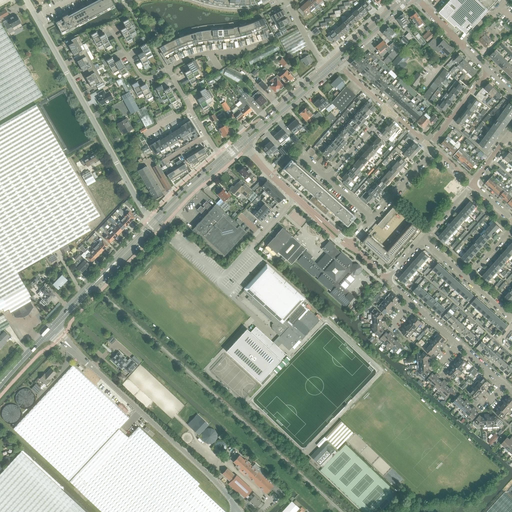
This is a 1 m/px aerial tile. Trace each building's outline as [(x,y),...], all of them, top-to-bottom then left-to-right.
[(0,0),(0,119),(43,95),(0,22),(0,0)] [(115,7),(111,0),(97,0),(68,16),(67,14),(62,17),(64,20),(57,24),(62,34),(111,8),(111,9),(115,7)] [(305,2),(303,0),(302,0),(301,1),(310,11),(314,7),(308,0),(305,2)] [(440,12),(439,13),(442,16),(446,19),(455,27),(456,25),(467,35),(490,10),(489,10),(478,0),(450,0),(440,11),(440,12)] [(478,0),(489,10),(490,10),(498,0),(478,0)] [(306,14),(306,15),(310,11),(301,1),(300,2),(302,5),(297,10),(303,17),(306,14)] [(372,9),(371,8),(372,8),(366,1),(361,5),(367,12),(369,10),(369,11),(372,9)] [(364,14),(365,15),(367,13),(366,12),(367,12),(361,5),(357,10),(362,16),(364,14)] [(0,12),(0,17),(1,19),(9,15),(6,10),(0,12)] [(280,18),(285,15),(282,10),(277,13),(274,14),(271,16),(275,24),(281,21),(280,18)] [(360,18),(360,19),(362,17),(362,16),(357,10),(352,14),(358,20),(360,18)] [(406,25),(410,22),(403,13),(400,16),(396,19),(403,28),(407,26),(406,25)] [(417,27),(423,23),(421,20),(421,19),(421,18),(420,17),(419,17),(416,13),(414,13),(413,14),(412,15),(410,17),(415,24),(417,27)] [(355,23),(356,23),(358,21),(357,21),(358,20),(352,14),(347,18),(353,24),(355,23)] [(7,19),(3,22),(7,29),(9,34),(14,31),(12,28),(20,24),(21,23),(20,22),(21,22),(18,15),(17,16),(16,16),(8,20),(7,19)] [(263,18),(258,20),(262,29),(267,27),(267,28),(268,28),(265,22),(263,19),(263,18)] [(286,18),(281,21),(275,24),(279,32),(285,29),(284,26),(289,23),(286,18)] [(343,22),(343,23),(348,28),(351,26),(351,27),(353,25),(353,24),(347,18),(343,22)] [(128,19),(123,22),(126,27),(130,35),(136,32),(128,19)] [(497,24),(493,19),(487,25),(492,29),(497,24)] [(256,21),(253,22),(256,31),(257,32),(260,30),(262,29),(258,20),(256,21)] [(251,23),(248,23),(248,24),(251,33),(252,33),(253,33),(257,32),(256,31),(253,22),(251,23)] [(346,32),(347,32),(349,30),(349,29),(348,28),(343,23),(339,27),(344,33),(346,32)] [(248,24),(243,25),(246,35),(251,33),(248,24)] [(132,39),(130,35),(126,27),(120,30),(127,42),(132,39)] [(342,36),(345,34),(344,34),(344,33),(339,27),(334,31),(340,37),(342,36)] [(391,29),(389,27),(382,33),(390,41),(392,39),(390,37),(396,31),(392,28),(391,29)] [(298,29),(280,40),(289,56),(307,46),(298,29)] [(329,35),(335,42),(337,40),(338,41),(340,39),(339,38),(340,37),(334,31),(329,35)] [(492,41),(482,31),(477,36),(481,39),(479,41),(482,43),(483,43),(487,46),(492,41)] [(98,48),(103,45),(99,37),(96,32),(91,35),(98,48)] [(430,32),(424,38),(427,41),(433,35),(430,32)] [(418,33),(415,36),(423,45),(426,43),(418,33)] [(104,34),(99,37),(103,45),(105,49),(111,46),(104,34)] [(190,34),(184,36),(188,45),(193,44),(190,34)] [(73,43),(68,45),(71,50),(82,44),(78,36),(71,40),(73,43)] [(180,37),(179,38),(183,47),(188,45),(184,36),(180,37)] [(404,36),(401,39),(406,44),(410,41),(409,40),(405,36),(404,36)] [(179,38),(174,40),(178,49),(180,48),(183,47),(179,38)] [(447,56),(453,49),(450,46),(449,47),(442,40),(439,44),(434,38),(428,44),(437,52),(440,49),(443,53),(447,56)] [(173,40),(169,42),(173,51),(178,49),(174,40),(173,40)] [(383,40),(375,47),(380,53),(385,48),(388,51),(387,51),(390,54),(383,62),(388,65),(390,62),(398,54),(397,53),(400,51),(401,49),(393,42),(388,46),(383,40)] [(166,43),(164,44),(164,45),(169,54),(172,52),(173,51),(169,42),(166,44),(166,43)] [(147,58),(152,55),(146,43),(140,47),(143,52),(147,58)] [(280,50),(276,43),(247,58),(251,66),(280,50)] [(82,44),(71,50),(74,56),(78,53),(80,56),(87,52),(82,44)] [(164,45),(159,48),(161,52),(160,53),(168,66),(169,65),(172,63),(174,62),(171,57),(167,59),(164,56),(169,54),(164,45)] [(495,51),(490,56),(494,61),(500,55),(501,54),(496,50),(495,51)] [(45,61),(45,59),(44,57),(43,55),(42,54),(41,53),(40,52),(37,51),(35,51),(33,51),(31,52),(29,53),(28,54),(27,55),(26,57),(26,59),(25,61),(26,62),(26,64),(27,66),(28,68),(29,69),(31,70),(33,71),(35,71),(37,71),(38,70),(40,70),(42,68),(43,67),(44,65),(45,63),(45,61)] [(313,61),(306,51),(299,55),(302,59),(300,60),(302,63),(304,62),(306,66),(313,61)] [(81,59),(77,61),(80,66),(91,60),(87,52),(80,56),(81,59)] [(144,67),(150,63),(147,58),(143,52),(138,55),(144,67)] [(398,70),(399,69),(401,71),(406,65),(404,64),(409,58),(402,52),(392,64),(398,70)] [(359,55),(350,64),(354,67),(360,61),(362,58),(359,55)] [(459,55),(453,61),(458,65),(459,64),(463,59),(459,55)] [(494,61),(499,65),(504,59),(500,55),(494,61)] [(115,62),(112,57),(106,60),(113,72),(118,69),(115,63),(115,62)] [(284,67),(287,64),(282,57),(278,61),(284,67)] [(365,57),(364,59),(362,58),(360,61),(354,67),(357,69),(363,63),(367,59),(365,57)] [(122,76),(127,72),(120,59),(115,62),(115,63),(118,69),(122,76)] [(369,61),(367,59),(363,63),(357,69),(360,72),(366,66),(368,64),(367,62),(369,61)] [(458,65),(462,69),(468,63),(463,59),(459,64),(458,65)] [(499,65),(503,69),(508,63),(504,59),(499,65)] [(91,60),(80,66),(83,72),(87,69),(89,72),(96,68),(94,65),(91,60)] [(194,77),(200,74),(192,61),(187,64),(190,70),(190,69),(194,77)] [(462,69),(466,73),(467,72),(467,73),(472,67),(468,63),(462,69)] [(503,69),(507,73),(511,67),(511,66),(508,63),(503,69)] [(360,72),(363,75),(369,69),(372,66),(368,64),(366,66),(360,72)] [(363,75),(366,78),(372,72),(375,69),(372,66),(369,69),(363,75)] [(223,74),(238,83),(244,77),(227,67),(223,74)] [(471,78),(477,72),(472,67),(467,73),(467,72),(466,73),(471,78)] [(90,75),(86,77),(89,82),(100,76),(96,68),(89,72),(90,75)] [(292,81),(294,79),(293,78),(285,68),(282,70),(284,73),(280,77),(285,83),(290,79),(291,80),(292,81)] [(189,81),(191,84),(197,81),(194,77),(190,69),(190,70),(184,73),(187,78),(189,81)] [(366,78),(369,81),(376,75),(378,72),(375,69),(372,72),(366,78)] [(56,82),(56,81),(55,79),(55,78),(54,76),(53,75),(52,74),(50,73),(49,72),(47,72),(45,72),(43,73),(41,74),(40,75),(39,76),(38,78),(37,79),(37,81),(37,83),(38,85),(39,86),(40,88),(41,89),(43,90),(44,90),(46,91),(48,91),(50,90),(51,89),(53,88),(54,87),(55,85),(55,83),(56,82)] [(379,77),(381,75),(378,72),(376,75),(369,81),(372,83),(379,77)] [(423,77),(417,73),(410,82),(415,87),(423,77)] [(100,76),(89,82),(91,88),(96,85),(97,88),(104,84),(100,76)] [(380,79),(379,77),(372,83),(376,86),(382,80),(384,77),(383,76),(380,79)] [(122,84),(126,93),(121,96),(131,114),(136,111),(141,119),(145,127),(154,122),(148,111),(147,109),(145,106),(139,109),(121,77),(116,80),(119,86),(122,84)] [(283,87),(283,86),(283,85),(277,79),(275,77),(270,81),(272,84),(269,86),(275,92),(280,88),(281,89),(283,87)] [(376,86),(379,89),(385,83),(387,80),(384,77),(382,80),(376,86)] [(180,82),(179,82),(181,86),(183,85),(182,85),(189,81),(187,78),(184,79),(180,82)] [(341,112),(356,95),(346,86),(345,87),(343,85),(344,84),(341,81),(342,80),(341,79),(340,79),(338,78),(334,81),(333,81),(332,82),(332,83),(331,84),(335,88),(336,87),(339,89),(341,92),(331,103),(341,112)] [(264,91),(268,88),(262,80),(258,84),(264,91)] [(388,85),(391,83),(387,80),(385,83),(379,89),(382,92),(388,85)] [(138,96),(143,93),(140,87),(137,81),(131,85),(138,96)] [(463,87),(455,81),(452,86),(454,87),(459,91),(463,87)] [(145,84),(140,87),(143,93),(147,100),(153,97),(145,84)] [(389,86),(383,93),(386,96),(392,90),(395,87),(391,84),(389,86)] [(484,95),(486,91),(489,93),(493,88),(489,84),(484,89),(483,88),(479,92),(476,97),(482,101),(483,99),(485,96),(484,95)] [(156,89),(154,90),(157,97),(159,96),(163,101),(168,98),(164,90),(161,85),(155,88),(156,89)] [(169,87),(164,90),(168,98),(171,104),(177,100),(169,87)] [(386,96),(389,98),(396,92),(398,90),(395,87),(392,90),(386,96)] [(454,87),(450,92),(456,96),(459,91),(454,87)] [(205,88),(199,91),(202,96),(207,104),(213,101),(211,98),(213,97),(209,89),(207,90),(205,88)] [(489,93),(493,97),(498,92),(493,88),(489,93)] [(100,103),(101,103),(102,105),(105,103),(106,104),(107,104),(110,103),(110,102),(109,101),(113,99),(109,92),(106,94),(104,90),(98,93),(101,98),(99,99),(99,100),(98,101),(100,103)] [(258,90),(251,96),(255,101),(260,107),(264,103),(264,104),(267,102),(266,101),(267,101),(258,90)] [(389,98),(392,101),(399,95),(401,93),(398,90),(396,92),(389,98)] [(448,94),(446,93),(445,95),(452,101),(456,96),(450,92),(448,94)] [(498,101),(502,96),(498,92),(493,97),(498,101)] [(392,101),(396,104),(402,98),(404,95),(403,94),(401,93),(399,95),(392,101)] [(396,104),(399,107),(405,101),(407,98),(404,95),(402,98),(396,104)] [(441,100),(443,102),(448,106),(452,101),(445,95),(441,100)] [(200,98),(197,99),(200,104),(204,111),(209,108),(207,104),(202,96),(200,98)] [(240,101),(235,104),(236,105),(238,107),(239,108),(241,111),(245,116),(252,110),(249,107),(250,106),(245,100),(242,96),(238,99),(240,101)] [(330,106),(322,96),(318,100),(324,107),(326,109),(330,106)] [(399,107),(402,109),(408,104),(411,101),(407,98),(405,101),(399,107)] [(475,98),(471,103),(476,107),(478,108),(479,107),(478,105),(480,102),(475,98)] [(314,103),(320,111),(324,107),(318,100),(314,103)] [(225,101),(221,105),(225,111),(226,112),(230,109),(225,101)] [(376,109),(368,101),(364,105),(373,112),(376,109)] [(402,109),(405,112),(411,106),(414,104),(411,101),(408,104),(402,109)] [(443,102),(439,106),(437,104),(436,107),(437,109),(441,112),(443,109),(445,111),(448,106),(443,102)] [(473,112),(475,109),(477,111),(478,109),(478,108),(476,107),(471,103),(467,108),(473,112)] [(475,130),(469,138),(469,139),(478,147),(480,145),(488,151),(511,118),(511,104),(509,103),(507,106),(505,104),(503,108),(505,109),(503,112),(485,136),(476,129),(475,130)] [(0,301),(25,286),(17,272),(55,251),(57,249),(59,248),(91,230),(87,223),(100,216),(36,104),(0,124),(0,301)] [(405,112),(408,115),(415,109),(417,107),(414,104),(411,106),(405,112)] [(236,105),(231,110),(233,113),(231,115),(234,118),(235,117),(239,121),(245,116),(241,111),(239,108),(238,107),(236,105)] [(368,115),(369,116),(373,112),(364,105),(361,108),(368,115)] [(408,115),(411,118),(418,112),(420,109),(417,107),(415,109),(408,115)] [(306,121),(311,116),(313,115),(306,108),(303,111),(302,111),(301,111),(300,112),(300,114),(306,121)] [(361,108),(358,112),(365,118),(368,115),(361,108)] [(474,113),(473,112),(467,108),(464,113),(471,118),(474,113)] [(495,108),(489,114),(491,116),(497,110),(495,108)] [(421,115),(423,112),(420,109),(418,112),(411,118),(415,121),(421,115)] [(331,124),(336,118),(331,112),(325,117),(331,124)] [(366,120),(365,119),(365,118),(358,112),(354,116),(363,124),(366,120)] [(438,118),(433,115),(431,118),(425,113),(417,123),(424,129),(429,122),(432,125),(438,118)] [(467,119),(469,120),(471,118),(464,113),(460,117),(465,121),(467,119)] [(209,117),(212,122),(217,119),(214,114),(209,117)] [(354,116),(353,114),(350,118),(351,119),(360,127),(363,124),(354,116)] [(485,118),(484,120),(483,121),(485,123),(487,121),(491,116),(489,114),(485,118)] [(465,121),(460,117),(456,122),(462,126),(464,124),(466,125),(467,123),(465,121)] [(125,119),(117,124),(123,134),(132,129),(128,121),(127,122),(125,119)] [(302,127),(296,119),(292,123),(298,130),(302,127)] [(351,119),(348,123),(355,129),(355,130),(356,131),(360,127),(351,119)] [(190,120),(185,123),(191,132),(196,129),(190,120)] [(355,129),(348,123),(346,122),(343,125),(345,127),(352,133),(352,134),(353,132),(355,130),(355,129)] [(389,123),(387,126),(396,133),(399,129),(397,127),(391,122),(390,122),(389,123)] [(185,123),(181,126),(186,135),(191,132),(185,123)] [(232,131),(228,124),(225,126),(223,123),(218,126),(219,129),(218,130),(223,137),(232,131)] [(288,126),(294,134),(298,130),(292,123),(288,126)] [(386,126),(386,127),(384,129),(392,137),(396,133),(387,126),(387,125),(386,126)] [(181,127),(177,130),(182,138),(186,135),(181,126),(180,126),(181,127)] [(350,136),(349,136),(352,133),(345,127),(341,130),(349,137),(350,136)] [(290,138),(289,136),(282,129),(278,132),(286,142),(290,138)] [(392,137),(384,129),(383,130),(381,133),(388,139),(389,140),(392,137)] [(177,130),(172,132),(177,140),(182,138),(177,130)] [(345,141),(346,141),(347,140),(346,139),(348,137),(349,137),(341,130),(338,134),(345,140),(345,141)] [(172,132),(168,135),(173,143),(177,140),(172,132)] [(282,145),(286,142),(278,132),(274,136),(282,145)] [(342,144),(342,145),(343,143),(345,141),(345,140),(338,134),(335,138),(342,144)] [(452,140),(446,134),(442,139),(444,141),(441,144),(445,148),(452,140)] [(168,135),(164,138),(169,146),(173,143),(168,135)] [(385,143),(378,137),(374,142),(380,147),(382,145),(383,145),(385,143)] [(159,139),(164,148),(169,146),(164,138),(160,140),(159,139)] [(339,148),(340,150),(342,148),(344,146),(342,144),(335,138),(332,141),(339,148)] [(159,139),(154,142),(160,151),(164,148),(159,139)] [(445,148),(449,151),(455,143),(452,140),(445,148)] [(278,150),(277,149),(270,141),(266,145),(273,152),(274,154),(278,150)] [(335,152),(336,152),(337,151),(336,150),(339,148),(332,141),(328,145),(335,151),(335,152)] [(452,155),(460,147),(458,145),(460,143),(458,141),(456,143),(455,143),(449,151),(452,155)] [(154,142),(150,145),(155,154),(160,151),(154,142)] [(381,148),(380,147),(374,142),(370,146),(376,152),(377,153),(381,148)] [(421,148),(414,142),(410,146),(417,152),(418,152),(419,151),(418,151),(421,148)] [(262,148),(269,156),(273,152),(266,145),(262,148)] [(328,145),(325,149),(332,155),(335,152),(335,151),(328,145)] [(145,147),(142,149),(145,154),(148,153),(150,152),(147,146),(145,147)] [(201,146),(193,151),(199,160),(207,156),(205,153),(207,153),(204,148),(202,148),(201,146)] [(370,146),(366,151),(372,156),(376,152),(370,146)] [(414,156),(416,155),(415,154),(417,152),(410,146),(407,149),(414,156)] [(325,149),(323,147),(320,151),(330,160),(334,157),(332,155),(325,149)] [(458,160),(465,151),(466,150),(464,148),(463,149),(461,148),(454,156),(458,160)] [(407,149),(406,149),(403,153),(405,154),(403,155),(406,158),(407,157),(411,160),(412,158),(414,156),(407,149)] [(188,158),(186,158),(189,163),(191,163),(192,165),(199,160),(193,151),(186,155),(188,158)] [(366,151),(362,155),(368,161),(372,156),(366,151)] [(458,160),(462,163),(469,155),(465,151),(458,160)] [(93,154),(81,161),(84,166),(86,165),(87,167),(92,164),(91,163),(97,160),(95,157),(96,156),(94,154),(93,154)] [(362,155),(358,160),(364,165),(368,161),(362,155)] [(462,163),(466,167),(473,159),(469,155),(462,163)] [(407,163),(401,157),(396,162),(402,167),(407,163)] [(473,159),(466,167),(470,171),(478,161),(476,159),(475,161),(473,159)] [(177,165),(174,167),(180,176),(187,172),(186,170),(187,169),(184,164),(183,165),(181,163),(180,160),(176,163),(177,165)] [(347,226),(354,218),(356,217),(291,160),(283,169),(314,196),(314,195),(317,198),(317,199),(347,226)] [(358,160),(354,165),(360,170),(364,165),(358,160)] [(396,162),(392,167),(398,172),(402,167),(396,162)] [(354,165),(350,169),(356,174),(360,170),(354,165)] [(146,166),(138,171),(146,185),(155,180),(146,166)] [(254,176),(247,167),(245,169),(244,167),(243,167),(242,166),(237,170),(238,171),(238,172),(245,180),(248,176),(251,179),(254,176)] [(168,174),(167,175),(170,180),(171,179),(173,181),(180,176),(174,167),(167,172),(168,174)] [(392,167),(388,171),(394,176),(398,172),(392,167)] [(345,174),(352,180),(353,180),(357,176),(356,174),(350,169),(345,174)] [(387,170),(383,175),(390,181),(394,176),(388,171),(387,170)] [(82,176),(87,185),(95,181),(90,171),(82,176)] [(162,172),(157,175),(166,190),(171,187),(162,172)] [(348,183),(348,184),(352,180),(345,174),(341,178),(344,181),(347,184),(348,183)] [(380,176),(378,178),(386,186),(390,181),(383,175),(381,177),(380,176)] [(490,178),(485,184),(489,187),(495,179),(496,178),(493,175),(490,178)] [(378,178),(374,183),(376,185),(382,190),(386,186),(378,178)] [(489,187),(492,190),(499,183),(500,182),(496,178),(495,179),(489,187)] [(155,200),(163,195),(155,180),(146,185),(155,200)] [(267,180),(261,187),(264,190),(264,191),(271,184),(267,180)] [(260,181),(252,188),(254,191),(262,183),(260,181)] [(344,181),(342,183),(349,189),(351,187),(348,184),(348,183),(347,184),(344,181)] [(232,186),(230,188),(230,189),(231,190),(230,191),(237,197),(241,192),(246,196),(251,190),(244,184),(242,186),(238,182),(234,187),(233,186),(232,186)] [(503,185),(500,182),(499,183),(492,190),(496,193),(503,185)] [(264,190),(264,191),(267,194),(274,187),(271,184),(264,191),(264,190)] [(496,193),(499,197),(507,188),(509,186),(507,184),(505,186),(503,185),(496,193)] [(376,185),(372,189),(378,195),(382,190),(376,185)] [(274,187),(267,194),(271,197),(277,190),(274,187)] [(511,191),(511,189),(511,187),(509,190),(507,188),(499,197),(503,200),(511,190),(511,191)] [(217,194),(223,201),(219,205),(226,211),(230,206),(226,203),(230,200),(228,198),(231,195),(228,192),(227,193),(223,189),(220,192),(219,191),(217,193),(218,194),(217,194)] [(372,189),(368,194),(374,199),(378,195),(372,189)] [(277,190),(271,197),(274,200),(281,193),(277,190)] [(511,196),(511,191),(511,190),(503,200),(506,203),(511,196)] [(252,191),(246,198),(251,202),(257,195),(252,191)] [(366,192),(360,198),(366,204),(368,202),(370,204),(374,199),(368,194),(366,192)] [(281,193),(274,200),(278,203),(283,198),(284,196),(281,193)] [(211,209),(209,208),(211,206),(206,201),(203,205),(204,207),(203,208),(200,206),(197,210),(200,212),(201,213),(206,208),(209,211),(211,209)] [(473,211),(474,212),(475,210),(474,209),(476,206),(471,201),(466,206),(472,211),(473,211)] [(202,218),(200,221),(194,228),(200,233),(224,256),(246,232),(228,215),(226,213),(224,212),(224,211),(216,204),(211,209),(209,211),(202,218)] [(264,204),(261,208),(267,214),(271,210),(264,204)] [(468,216),(472,211),(466,206),(462,210),(468,216)] [(393,207),(377,225),(382,229),(397,212),(398,212),(398,211),(393,207)] [(118,210),(119,211),(123,215),(130,222),(132,220),(133,220),(134,219),(134,218),(135,217),(132,215),(133,213),(127,208),(124,212),(120,208),(118,210)] [(261,208),(257,211),(264,217),(267,214),(261,208)] [(464,220),(466,221),(470,217),(468,216),(462,210),(458,215),(464,220)] [(117,213),(123,218),(120,221),(126,226),(127,226),(128,225),(128,224),(130,222),(123,215),(119,211),(117,213)] [(257,211),(254,215),(260,221),(264,217),(257,211)] [(458,215),(455,218),(454,219),(460,225),(464,220),(458,215)] [(126,228),(126,227),(126,226),(120,221),(118,224),(111,217),(109,218),(122,230),(123,229),(124,229),(126,228)] [(120,233),(120,232),(122,230),(109,218),(107,220),(112,225),(110,227),(110,228),(118,235),(118,234),(119,234),(120,233)] [(454,219),(450,224),(456,229),(460,225),(454,219)] [(499,227),(493,222),(489,226),(495,232),(499,227)] [(419,230),(411,224),(386,251),(368,235),(361,242),(379,258),(381,256),(384,259),(383,260),(389,266),(393,261),(392,260),(419,230)] [(450,224),(446,228),(452,234),(456,229),(450,224)] [(117,236),(117,235),(118,235),(110,228),(108,231),(104,227),(102,225),(101,227),(114,239),(115,237),(116,237),(117,236)] [(489,226),(485,231),(491,236),(495,232),(489,226)] [(112,241),(112,240),(114,239),(101,227),(99,228),(105,234),(104,234),(106,236),(104,238),(109,244),(110,243),(111,243),(112,241)] [(329,241),(326,244),(322,249),(326,253),(316,263),(311,259),(313,257),(305,249),(306,248),(283,227),(267,245),(276,253),(278,252),(283,256),(286,259),(291,264),(296,259),(297,261),(313,276),(314,275),(318,278),(317,279),(328,289),(331,291),(329,293),(345,307),(354,297),(346,289),(355,279),(352,276),(353,275),(358,275),(361,271),(361,267),(358,264),(353,264),(351,263),(352,262),(341,252),(341,253),(334,246),(335,246),(329,241)] [(446,228),(442,233),(448,238),(452,234),(446,228)] [(485,231),(481,235),(487,241),(491,236),(485,231)] [(438,237),(444,243),(448,238),(442,233),(438,237)] [(481,235),(477,240),(483,245),(487,241),(481,235)] [(98,241),(92,236),(91,237),(103,250),(105,248),(106,248),(107,247),(107,246),(108,245),(100,238),(98,241)] [(92,247),(93,248),(99,254),(101,254),(101,253),(101,252),(103,250),(91,237),(89,239),(95,244),(92,247)] [(477,240),(473,244),(479,250),(483,245),(477,240)] [(473,244),(469,249),(475,254),(479,250),(473,244)] [(89,250),(87,248),(85,249),(95,259),(96,257),(98,257),(99,256),(98,255),(99,254),(93,248),(90,252),(88,250),(89,250)] [(91,262),(92,263),(93,262),(93,260),(95,259),(85,249),(84,251),(86,253),(84,255),(86,257),(85,257),(91,263),(91,262)] [(469,249),(465,253),(471,259),(475,254),(469,249)] [(511,254),(506,249),(502,254),(508,259),(511,254)] [(429,257),(423,252),(418,256),(425,262),(429,257)] [(461,258),(467,263),(471,259),(465,253),(461,258)] [(74,258),(77,261),(78,260),(79,261),(75,265),(75,266),(77,268),(76,268),(81,273),(89,264),(78,254),(74,258)] [(504,264),(505,265),(507,263),(506,262),(508,259),(502,254),(498,258),(504,264)] [(418,256),(414,261),(421,266),(425,262),(418,256)] [(500,268),(504,264),(498,258),(494,263),(500,268)] [(414,261),(411,265),(417,271),(421,266),(414,261)] [(438,263),(432,270),(437,274),(442,268),(438,263)] [(494,263),(490,267),(496,273),(500,268),(494,263)] [(411,265),(407,270),(413,275),(417,271),(411,265)] [(247,287),(243,292),(247,295),(249,297),(247,299),(257,308),(273,323),(272,325),(272,328),(274,330),(273,330),(279,336),(276,339),(273,342),(278,347),(281,344),(289,350),(291,347),(292,348),(300,338),(303,341),(320,321),(320,320),(318,319),(315,316),(314,315),(305,307),(299,302),(302,298),(267,266),(249,285),(247,287)] [(490,267),(486,272),(492,277),(496,273),(490,267)] [(437,274),(441,278),(447,271),(442,268),(437,274)] [(412,279),(411,278),(413,275),(407,270),(403,274),(411,281),(412,279)] [(441,278),(442,278),(446,282),(451,275),(447,271),(441,278)] [(482,276),(488,282),(492,277),(486,272),(482,276)] [(412,283),(411,281),(403,274),(398,279),(405,284),(406,282),(408,284),(409,283),(410,285),(412,283)] [(58,290),(60,288),(61,287),(68,280),(67,280),(62,275),(53,284),(58,289),(58,290)] [(446,282),(450,286),(456,279),(451,275),(446,282)] [(450,286),(451,286),(455,290),(460,283),(456,279),(450,286)] [(455,290),(459,294),(465,287),(460,283),(455,290)] [(419,285),(413,291),(418,295),(423,289),(419,285)] [(25,286),(0,301),(0,309),(2,308),(5,312),(9,309),(11,313),(12,312),(15,318),(23,317),(29,315),(33,307),(30,302),(31,301),(29,297),(31,296),(29,293),(25,286)] [(44,286),(37,293),(42,298),(42,299),(41,300),(45,305),(47,303),(55,296),(55,295),(49,290),(44,286)] [(459,294),(464,298),(469,291),(465,287),(459,294)] [(418,295),(422,299),(428,293),(423,289),(418,295)] [(469,302),(474,296),(469,291),(464,298),(469,302)] [(390,293),(391,294),(389,297),(397,304),(399,302),(397,301),(399,299),(391,292),(390,293)] [(422,299),(427,303),(432,297),(428,293),(422,299)] [(394,305),(396,306),(397,304),(389,297),(386,299),(385,298),(384,300),(392,307),(394,305)] [(427,303),(431,307),(437,301),(432,297),(427,303)] [(476,297),(471,304),(475,308),(481,302),(476,297)] [(392,310),(390,308),(392,307),(384,300),(383,301),(384,302),(382,304),(391,312),(392,310)] [(431,307),(436,311),(441,305),(437,301),(431,307)] [(475,308),(480,312),(485,306),(481,302),(475,308)] [(387,312),(389,314),(391,312),(382,304),(380,307),(379,306),(377,307),(385,314),(387,312)] [(440,315),(446,309),(447,308),(442,304),(441,305),(436,311),(440,315)] [(480,312),(484,316),(490,310),(485,306),(480,312)] [(371,314),(369,315),(369,319),(371,319),(382,318),(384,316),(375,308),(371,313),(371,314)] [(484,316),(489,320),(494,314),(490,310),(484,316)] [(448,311),(443,317),(447,321),(453,315),(454,314),(452,313),(451,314),(448,311)] [(489,320),(493,324),(499,318),(494,314),(489,320)] [(447,321),(452,325),(457,319),(453,315),(447,321)] [(422,325),(423,324),(415,317),(414,319),(412,317),(410,319),(419,327),(421,324),(422,325)] [(493,324),(498,328),(503,322),(499,318),(493,324)] [(418,330),(416,329),(419,327),(410,319),(408,321),(410,323),(409,324),(416,332),(418,330)] [(452,325),(456,329),(462,323),(457,319),(452,325)] [(503,332),(508,326),(503,322),(498,328),(503,332)] [(456,329),(461,333),(466,327),(462,323),(456,329)] [(414,332),(415,333),(416,332),(409,324),(407,326),(405,325),(403,327),(412,334),(414,332)] [(240,336),(225,352),(226,353),(259,383),(275,365),(277,367),(284,360),(283,359),(287,355),(278,347),(273,342),(256,326),(251,332),(247,329),(240,336)] [(411,338),(410,337),(412,334),(403,327),(402,328),(403,330),(401,332),(409,339),(411,338)] [(461,333),(465,337),(471,331),(466,327),(461,333)] [(4,331),(0,335),(0,346),(9,336),(4,331)] [(465,337),(470,341),(475,335),(471,331),(465,337)] [(390,332),(388,334),(386,332),(379,340),(381,341),(382,340),(384,342),(392,334),(390,332)] [(436,334),(437,335),(435,338),(444,345),(445,343),(443,342),(445,340),(437,333),(436,334)] [(392,337),(394,335),(392,334),(384,342),(387,345),(386,346),(387,347),(394,339),(392,337)] [(474,345),(480,339),(475,335),(470,341),(474,345)] [(440,346),(442,347),(444,345),(435,338),(433,340),(431,339),(430,340),(438,348),(440,346)] [(398,339),(396,341),(394,339),(387,347),(388,348),(389,347),(392,349),(400,340),(398,339)] [(395,354),(396,353),(398,355),(402,350),(400,348),(402,346),(400,344),(402,342),(400,340),(392,349),(394,351),(393,352),(395,354)] [(439,351),(437,349),(438,348),(430,340),(429,342),(431,343),(428,345),(437,353),(439,351)] [(482,341),(476,347),(481,351),(486,345),(482,341)] [(489,343),(486,345),(481,351),(486,356),(491,349),(493,347),(489,343)] [(433,353),(435,355),(437,353),(428,345),(426,348),(425,347),(423,348),(431,355),(433,353)] [(489,360),(490,359),(490,360),(495,353),(491,349),(486,356),(488,358),(488,359),(489,360)] [(119,352),(112,359),(114,361),(113,362),(118,366),(119,365),(122,368),(125,365),(126,366),(126,367),(128,369),(129,370),(129,369),(131,371),(137,365),(129,358),(127,360),(122,356),(123,355),(120,352),(119,353),(119,352)] [(430,357),(424,352),(421,355),(417,356),(417,360),(428,359),(430,357)] [(497,352),(495,353),(490,360),(495,364),(500,357),(502,356),(497,352)] [(458,358),(460,360),(458,362),(466,369),(467,368),(466,367),(469,364),(464,359),(465,358),(461,354),(458,358)] [(499,368),(504,361),(506,360),(504,358),(502,360),(500,357),(495,364),(499,368)] [(499,368),(503,372),(509,365),(504,361),(499,368)] [(456,363),(454,362),(453,364),(462,372),(464,369),(465,370),(466,369),(458,362),(456,363)] [(451,366),(453,367),(451,369),(459,376),(460,375),(459,374),(462,372),(453,364),(451,366)] [(118,429),(129,418),(112,402),(72,365),(13,429),(55,468),(70,482),(118,429)] [(508,376),(511,371),(511,368),(509,365),(503,372),(508,376)] [(44,374),(39,379),(46,385),(51,380),(50,379),(56,374),(50,369),(45,375),(44,374)] [(421,374),(422,374),(426,378),(431,372),(429,369),(418,370),(416,370),(416,375),(421,375),(421,374)] [(448,377),(450,375),(456,381),(459,378),(458,378),(459,376),(451,369),(449,371),(448,370),(444,373),(448,377)] [(121,372),(118,377),(123,382),(127,377),(121,372)] [(436,373),(434,375),(432,373),(425,381),(427,382),(428,381),(430,383),(438,374),(436,373)] [(438,378),(440,376),(438,374),(430,383),(433,385),(432,386),(433,388),(440,380),(438,378)] [(482,376),(478,380),(486,387),(488,385),(490,387),(492,385),(482,376)] [(444,379),(442,381),(440,380),(433,388),(434,389),(435,388),(438,390),(446,381),(444,379)] [(486,390),(485,389),(486,387),(478,380),(477,381),(478,382),(476,384),(485,392),(486,390)] [(446,385),(448,383),(446,381),(438,390),(440,392),(440,393),(441,394),(448,386),(446,385)] [(481,392),(483,394),(485,392),(476,384),(474,387),(472,386),(471,387),(479,394),(481,392)] [(449,393),(456,399),(452,403),(455,405),(454,407),(456,408),(463,400),(461,398),(463,396),(460,394),(459,396),(452,390),(454,388),(451,386),(450,388),(448,386),(441,394),(442,396),(443,395),(446,397),(449,393)] [(480,398),(478,396),(479,394),(471,387),(470,389),(471,390),(469,392),(478,400),(480,398)] [(34,399),(33,398),(33,396),(32,395),(31,393),(30,393),(28,392),(27,391),(26,391),(24,391),(22,392),(20,393),(19,393),(18,395),(18,396),(17,397),(17,399),(17,401),(17,402),(18,404),(19,405),(20,406),(22,407),(23,407),(25,408),(27,408),(28,407),(30,406),(31,405),(32,404),(33,403),(33,401),(34,399)] [(456,408),(459,411),(468,401),(466,399),(465,401),(463,400),(456,408)] [(502,401),(504,403),(502,405),(511,412),(511,411),(510,409),(511,407),(511,406),(504,399),(502,401)] [(459,411),(463,414),(470,406),(468,405),(470,403),(468,401),(459,411)] [(501,406),(499,405),(497,407),(506,414),(508,412),(509,413),(511,412),(502,405),(501,406)] [(467,418),(468,417),(476,408),(474,406),(472,408),(470,406),(463,414),(467,418)] [(19,416),(19,415),(19,414),(18,412),(17,411),(17,409),(15,408),(14,408),(12,407),(10,407),(8,408),(7,408),(6,409),(5,410),(4,411),(3,412),(3,414),(2,416),(3,417),(3,419),(4,420),(5,422),(6,423),(8,423),(10,424),(11,424),(13,423),(14,423),(16,422),(17,421),(18,420),(18,419),(19,417),(19,416)] [(495,409),(497,410),(495,412),(503,420),(505,418),(504,417),(506,414),(497,407),(495,409)] [(470,419),(469,420),(471,421),(478,413),(476,412),(478,410),(476,408),(468,417),(470,419)] [(199,414),(189,425),(198,433),(208,423),(199,414)] [(494,414),(492,416),(493,427),(497,427),(499,427),(503,422),(494,414)] [(477,428),(478,428),(483,428),(482,417),(480,415),(474,422),(474,425),(477,428)] [(331,445),(326,441),(327,440),(337,449),(353,433),(341,421),(325,438),(324,437),(323,438),(322,438),(316,445),(319,448),(311,457),(316,461),(319,464),(330,453),(331,454),(335,450),(331,446),(331,445)] [(102,511),(225,511),(198,486),(199,484),(182,468),(164,451),(138,427),(128,438),(79,491),(102,511)] [(128,438),(118,429),(70,482),(79,491),(128,438)] [(215,438),(215,437),(215,436),(214,434),(213,433),(212,432),(211,432),(210,432),(209,432),(207,432),(206,432),(204,434),(203,435),(203,436),(202,437),(202,438),(203,440),(203,441),(204,442),(205,443),(206,444),(207,444),(208,445),(209,445),(211,444),(212,444),(214,443),(215,442),(215,441),(215,439),(215,438)] [(490,445),(498,437),(494,434),(488,440),(488,444),(490,445)] [(507,437),(501,444),(505,447),(511,439),(511,436),(510,439),(507,437)] [(0,473),(0,511),(86,511),(21,451),(5,468),(0,473)] [(239,456),(233,462),(236,465),(235,466),(238,468),(239,469),(239,470),(241,472),(240,473),(244,476),(246,475),(248,476),(255,469),(254,468),(253,467),(252,467),(245,460),(244,460),(239,456)] [(255,469),(248,476),(266,494),(272,488),(279,494),(278,495),(281,498),(285,494),(271,480),(259,469),(260,468),(255,464),(252,467),(253,467),(254,468),(255,469)] [(246,497),(248,499),(246,501),(251,505),(252,504),(258,510),(264,504),(259,500),(260,498),(254,493),(251,495),(250,497),(248,495),(251,490),(235,476),(227,469),(222,474),(230,482),(228,484),(244,499),(246,497)] [(511,511),(511,498),(505,492),(485,511),(511,511)] [(295,511),(299,508),(291,502),(282,511),(295,511)]
